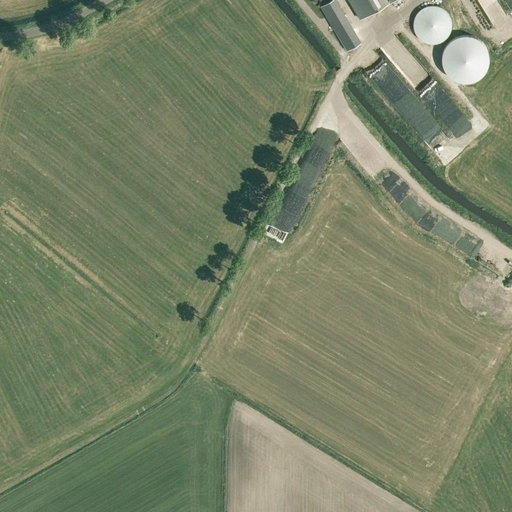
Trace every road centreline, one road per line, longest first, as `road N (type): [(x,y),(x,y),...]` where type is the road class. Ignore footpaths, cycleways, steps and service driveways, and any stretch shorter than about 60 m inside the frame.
road 1 (track): [(334,88),(181,384),(0,491)]
road 2 (track): [(511,253),(444,212),(330,95)]
